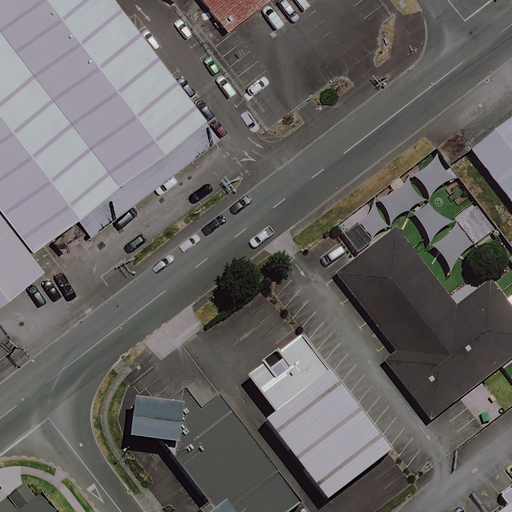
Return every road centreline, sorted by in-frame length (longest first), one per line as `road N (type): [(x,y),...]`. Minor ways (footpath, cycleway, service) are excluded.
road 1 (unclassified): [(484,47),(32,396)]
road 2 (residential): [(32,396),(122,511)]
